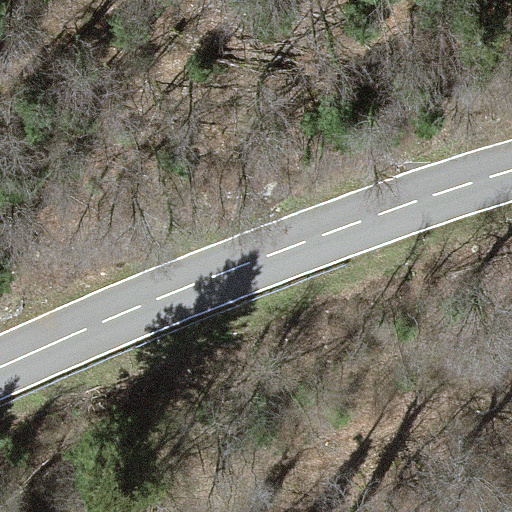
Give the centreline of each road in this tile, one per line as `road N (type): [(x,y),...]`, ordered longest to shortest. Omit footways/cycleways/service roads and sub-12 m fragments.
road 1 (secondary): [(511,169),(304,240),(0,366)]
road 2 (track): [(182,511),(511,373)]
